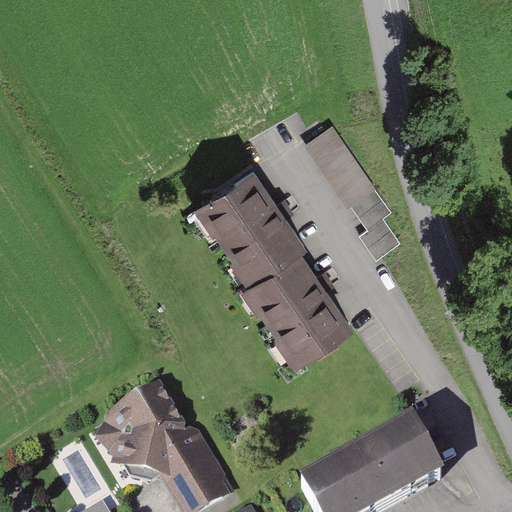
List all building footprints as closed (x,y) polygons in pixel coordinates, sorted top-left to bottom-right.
[(393,213),(333,124),(305,143),(349,207),(352,205),(368,229),(360,235),(377,260),(401,243),(383,219),(393,213)] [(308,238),(256,162),(195,203),(248,281),(242,285),(296,363),(354,321),(302,244),(308,238)] [(189,431),(161,385),(106,418),(105,424),(103,431),(96,441),(110,454),(114,460),(112,467),(124,469),(131,479),(151,484),(160,481),(179,511),(207,511),(236,495),(199,433),(189,431)] [(386,511),(447,479),(414,420),(300,483),(314,511),(386,511)] [(99,495),(66,508),(67,511),(88,511),(103,506),(99,495)]
